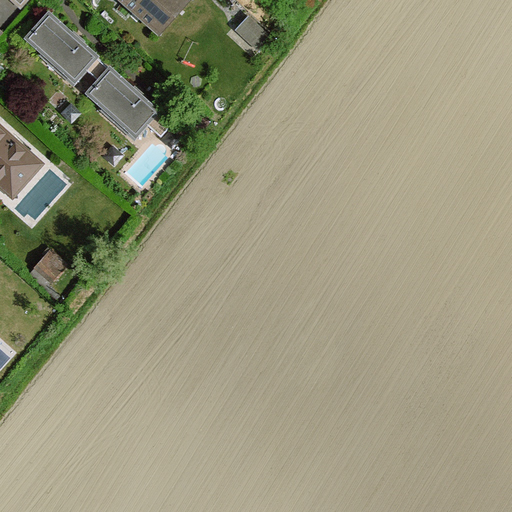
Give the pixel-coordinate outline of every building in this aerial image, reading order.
[(12,0),(0,0),(0,30),(21,7),(12,0)] [(188,0),(124,0),(160,32),(188,0)] [(97,57),(50,15),(30,38),(76,79),(87,67),(97,57)] [(102,80),(112,70),(97,57),(87,67),(102,80)] [(157,111),(112,70),(102,80),(91,93),(137,134),(157,111)] [(210,122),(199,111),(186,127),(197,137),(210,122)] [(39,164),(0,128),(0,181),(13,193),(39,164)] [(47,256),(37,267),(52,282),(62,270),(47,256)]
